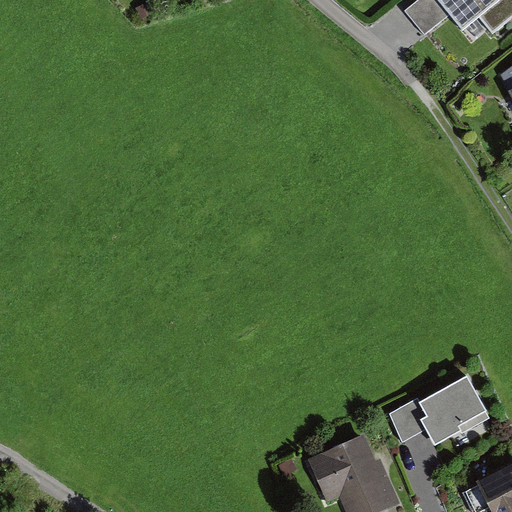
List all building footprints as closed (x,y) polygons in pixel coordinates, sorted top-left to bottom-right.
[(438,0),(423,0),(405,15),(425,39),(449,19),(436,2),(438,0)] [(493,38),(511,22),(511,0),(438,0),(436,2),(449,19),(463,35),(480,21),(493,38)] [(511,70),(501,79),(511,99),(511,70)] [(424,398),(390,415),(404,444),(434,429),(442,444),(496,417),(477,379),(427,404),(424,398)] [(340,495),(347,511),(373,511),(401,500),(380,456),(378,457),(365,431),(308,457),(328,500),(340,495)] [(511,511),(511,463),(478,482),(480,485),(467,492),(477,511),(483,511),(492,508),(493,511),(511,511)]
